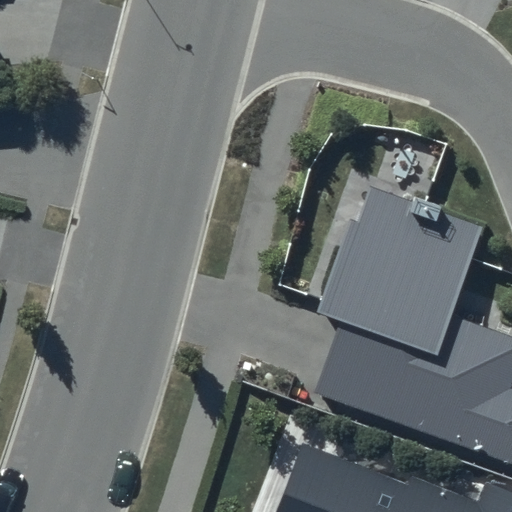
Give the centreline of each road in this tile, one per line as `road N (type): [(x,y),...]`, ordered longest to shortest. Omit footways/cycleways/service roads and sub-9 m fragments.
road 1 (residential): [(54,511),(154,154)]
road 2 (residential): [(217,0),(432,55),(476,82),(511,143)]
road 3 (residential): [(154,154),(195,0)]
road 4 (residential): [(154,154),(0,147)]
